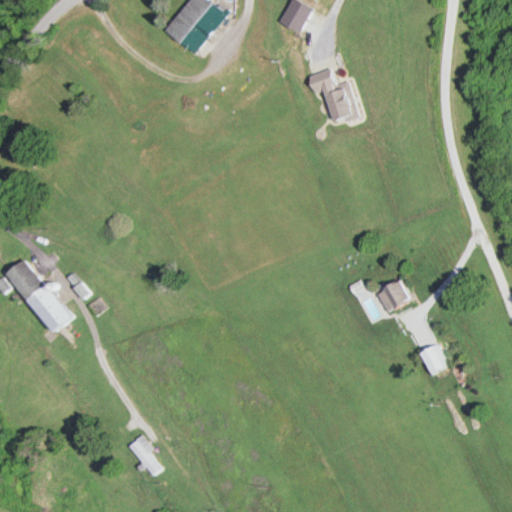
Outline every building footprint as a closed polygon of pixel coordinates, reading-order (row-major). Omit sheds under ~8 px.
[(193,0),(171,28),(200,52),(232,13),(215,0),(193,0)] [(328,90),(338,120),(351,116),(352,121),(365,117),(353,80),(339,84),(334,67),(311,74),(318,93),(328,90)] [(57,331),(75,318),(29,258),(11,272),(57,331)] [(416,299),(405,278),(382,291),(393,312),(416,299)] [(425,352),(437,374),(451,367),(438,345),(425,352)] [(152,452),(158,448),(146,433),(133,444),(157,473),(164,467),(152,452)]
